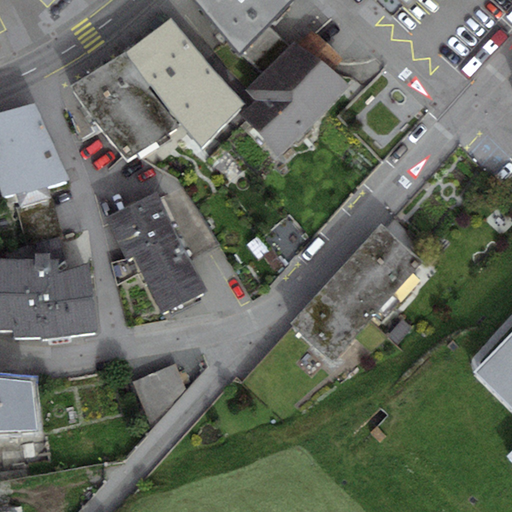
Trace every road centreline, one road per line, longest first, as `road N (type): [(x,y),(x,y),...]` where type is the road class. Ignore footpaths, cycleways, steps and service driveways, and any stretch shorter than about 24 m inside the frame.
road 1 (residential): [(468,105),(274,312)]
road 2 (residential): [(274,312),(227,330),(110,353),(0,352)]
road 3 (residential): [(274,312),(95,511)]
road 4 (residential): [(350,0),(468,105)]
road 5 (primary): [(133,0),(71,47),(0,84)]
